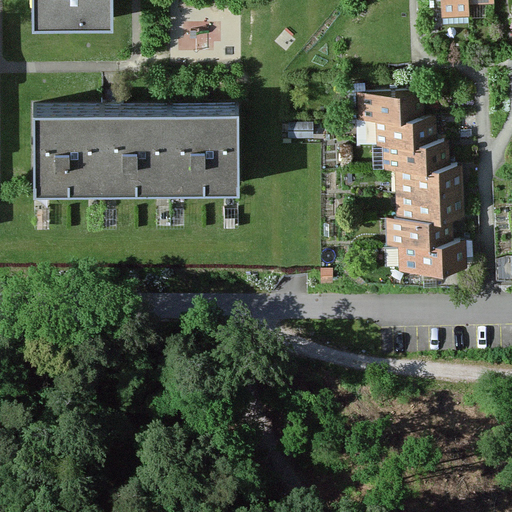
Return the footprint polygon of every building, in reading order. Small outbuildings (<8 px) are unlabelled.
[(31,0),(32,15),(114,14),(113,0),(31,0)] [(511,0),(442,0),(443,13),(469,13),(468,0),(470,0),(511,0)] [(241,52),(243,6),(186,3),(185,50),(241,52)] [(437,110),(424,110),(423,86),(357,88),(358,115),(377,115),(377,139),(384,139),(385,164),(397,164),(398,214),(386,214),(387,242),(398,241),(398,267),(467,265),(467,235),(455,235),(454,214),(465,214),(463,159),(451,160),(451,134),(438,135),(437,110)] [(33,99),(34,182),(241,181),(241,98),(33,99)]
